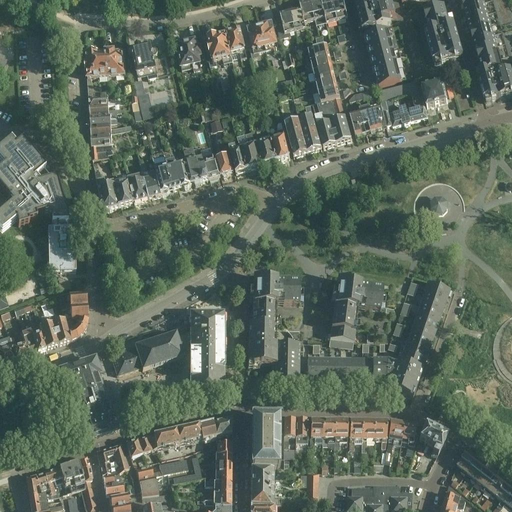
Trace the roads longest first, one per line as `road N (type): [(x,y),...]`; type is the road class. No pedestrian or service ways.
road 1 (residential): [(93,233),(78,26),(158,24),(255,0)]
road 2 (residential): [(272,208),(327,168),(485,122)]
road 3 (residential): [(93,233),(243,191),(272,208)]
road 4 (residential): [(418,417),(239,410)]
road 5 (residential): [(112,335),(224,269)]
road 6 (residential): [(328,511),(334,485),(345,482),(436,485)]
road 7 (residential): [(418,417),(457,295)]
road 8 (residential): [(239,410),(121,441)]
